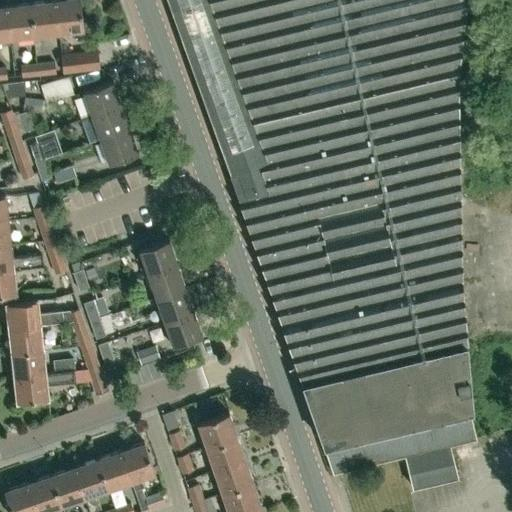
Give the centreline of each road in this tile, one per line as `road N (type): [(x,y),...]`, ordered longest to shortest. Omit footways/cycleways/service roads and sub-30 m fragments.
road 1 (tertiary): [(268,353),(142,0)]
road 2 (residential): [(0,447),(268,353)]
road 3 (tertiary): [(322,511),(268,353)]
